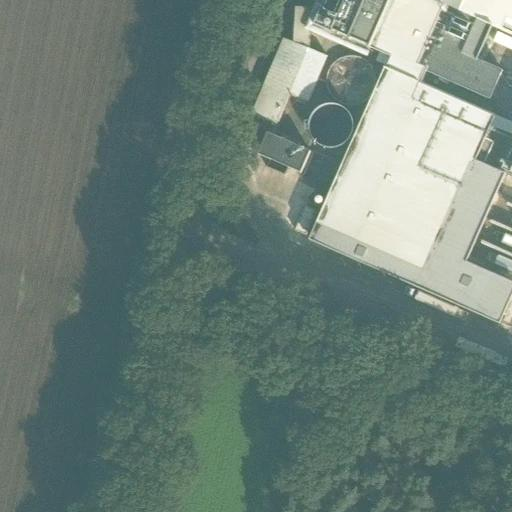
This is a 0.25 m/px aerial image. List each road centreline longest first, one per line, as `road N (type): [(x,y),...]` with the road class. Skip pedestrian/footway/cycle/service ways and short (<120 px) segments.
road 1 (unclassified): [(225,0),(115,511)]
road 2 (unknown): [(181,202),(438,331),(511,359)]
road 3 (unknown): [(298,0),(250,125),(248,168)]
